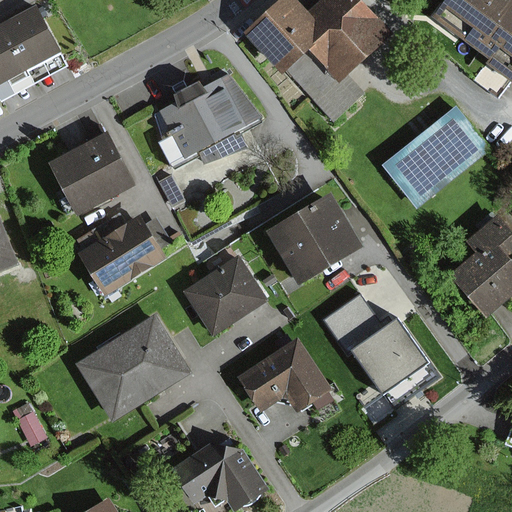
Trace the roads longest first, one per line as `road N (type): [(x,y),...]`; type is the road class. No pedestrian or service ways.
road 1 (residential): [(238,0),(0,135)]
road 2 (residential): [(511,366),(316,511)]
